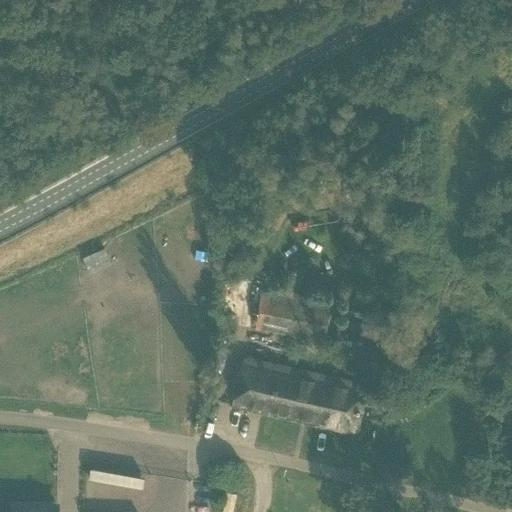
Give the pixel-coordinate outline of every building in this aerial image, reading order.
[(382,113),(370,118),(375,129),(387,125),(382,113)] [(255,330),(324,342),(331,299),(263,287),(263,285),(225,278),(219,316),(256,323),(255,330)] [(378,361),(382,325),(336,319),(332,355),(378,361)] [(230,404),(353,432),(363,388),(240,361),(230,404)] [(84,468),(83,479),(139,484),(140,473),(84,468)] [(55,511),(56,505),(11,503),(11,511),(55,511)]
